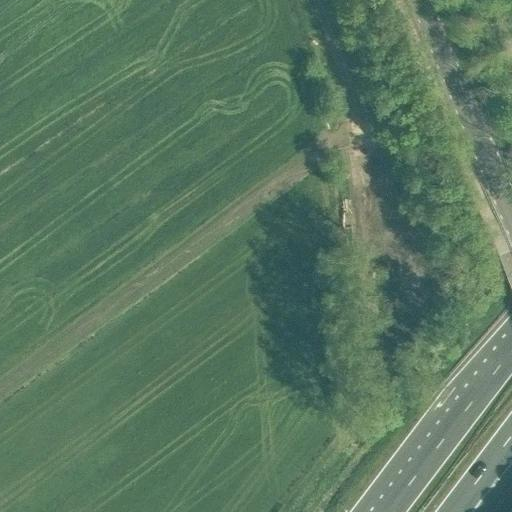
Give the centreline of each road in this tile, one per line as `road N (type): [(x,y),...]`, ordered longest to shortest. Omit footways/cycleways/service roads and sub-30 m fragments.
road 1 (track): [(319,0),(351,83),(365,245)]
road 2 (tertiary): [(511,218),(420,0)]
road 3 (motorway): [(511,349),(388,511)]
